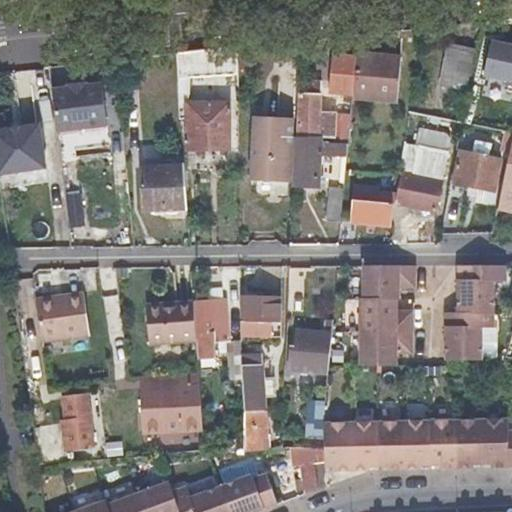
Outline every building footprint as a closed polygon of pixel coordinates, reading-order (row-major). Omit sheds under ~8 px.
[(498,53),(500,46),(501,38),(481,34),(478,49),(498,53)] [(457,120),(469,58),(445,54),(433,115),(457,120)] [(171,61),(172,75),(173,89),(180,88),(232,83),(231,55),(171,61)] [(351,62),(348,96),(347,103),(391,107),(394,64),(351,61),(351,62)] [(351,62),(334,63),(316,65),(314,94),(300,94),(300,101),(293,101),(291,143),(327,145),(328,95),(348,96),(351,62)] [(257,96),(257,92),(257,87),(273,87),(273,66),(234,67),(235,87),(245,87),(246,97),(257,96)] [(273,87),(290,87),(290,66),(273,66),(273,87)] [(21,98),(49,93),(44,67),(16,72),(21,98)] [(173,89),(172,75),(152,76),(157,128),(175,127),(174,112),(173,89)] [(181,112),(180,88),(173,89),(174,112),(181,112)] [(102,133),(97,90),(81,92),(80,90),(63,92),(63,94),(47,96),(52,139),(102,133)] [(185,158),(205,156),(225,154),(221,109),(181,112),(185,158)] [(266,133),(247,133),(245,185),(286,187),(288,126),(266,126),(266,133)] [(38,130),(0,136),(0,180),(45,174),(38,130)] [(412,150),(399,147),(395,179),(398,179),(392,208),(432,216),(444,157),(431,154),(433,146),(414,142),(412,150)] [(509,218),(511,205),(511,143),(508,143),(492,216),(509,218)] [(468,146),(467,152),(465,159),(455,157),(448,189),(491,198),(497,166),(481,162),(483,149),(468,146)] [(289,187),(300,187),(311,187),(312,162),(338,163),(339,152),(291,149),(289,187)] [(87,227),(113,226),(111,154),(85,154),(87,227)] [(179,174),(158,176),(137,178),(140,219),(182,217),(179,174)] [(347,196),(346,205),(388,211),(390,212),(391,202),(347,196)] [(320,230),(328,231),(336,231),(339,198),(324,197),(320,230)] [(78,200),(63,202),(67,235),(82,233),(78,200)] [(346,205),(345,216),(343,228),(385,233),(388,211),(346,205)] [(494,271),(452,271),(454,315),(486,314),(484,286),(494,285),(494,271)] [(406,272),(354,272),(354,306),(388,306),(391,306),(391,295),(406,295),(406,272)] [(205,306),(191,306),(196,364),(210,362),(209,348),(222,348),(218,294),(204,295),(205,306)] [(80,298),(31,306),(38,349),(87,341),(80,298)] [(235,327),(255,327),(264,327),(274,327),(274,302),(234,302),(235,327)] [(192,346),(188,306),(142,310),(145,349),(192,346)] [(388,317),(388,306),(354,306),(351,306),(352,339),(403,339),(404,317),(388,317)] [(486,332),(486,314),(454,315),(440,315),(440,364),(475,365),(475,332),(486,332)] [(285,352),(284,364),(283,375),(313,378),(312,392),(321,393),(326,326),(317,326),(316,338),(298,337),(292,337),(288,337),(287,352),(285,352)] [(265,341),(264,327),(255,327),(235,327),(235,342),(265,341)] [(403,362),(403,339),(352,339),(352,372),(388,371),(388,362),(403,362)] [(237,386),(236,360),(236,347),(222,348),(225,386),(237,386)] [(258,360),(236,360),(237,386),(239,413),(240,441),(255,440),(255,433),(261,432),(259,402),(259,385),(258,360)] [(199,429),(194,373),(136,379),(140,435),(199,429)] [(259,385),(259,402),(270,402),(269,385),(259,385)] [(84,399),(62,402),(69,457),(92,454),(84,399)] [(303,405),(301,423),(300,441),(317,442),(320,407),(303,405)] [(496,424),(471,425),(472,469),(497,468),(496,437),(496,436),(496,424)] [(471,425),(445,426),(446,470),(472,469),(471,425)] [(420,426),(394,427),(395,472),(420,471),(420,426)] [(445,426),(420,426),(420,471),(446,470),(445,426)] [(394,427),(369,428),(370,473),(395,472),(394,427)] [(369,428),(343,429),(345,474),(370,473),(369,428)] [(343,429),(319,430),(320,475),(345,474),(343,429)] [(511,435),(496,436),(496,437),(497,468),(498,472),(511,471),(511,435)] [(261,455),(261,440),(255,440),(240,441),(241,455),(261,455)] [(316,453),(317,442),(300,441),(299,453),(316,453)] [(219,445),(219,456),(233,455),(233,444),(219,445)] [(308,470),(299,471),(300,492),(309,491),(308,470)] [(252,476),(220,488),(228,511),(261,511),(277,506),(266,477),(254,481),(252,476)] [(170,485),(139,496),(144,511),(178,511),(172,493),(170,485)] [(186,488),(172,493),(178,511),(228,511),(220,488),(191,499),(186,488)] [(144,511),(139,496),(108,508),(109,511),(144,511)]
